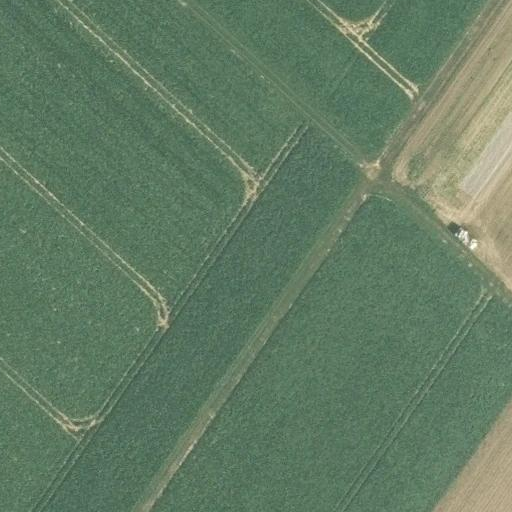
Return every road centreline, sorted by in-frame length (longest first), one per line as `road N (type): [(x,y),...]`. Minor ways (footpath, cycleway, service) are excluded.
road 1 (track): [(160,511),(511,9)]
road 2 (track): [(181,0),(511,306)]
